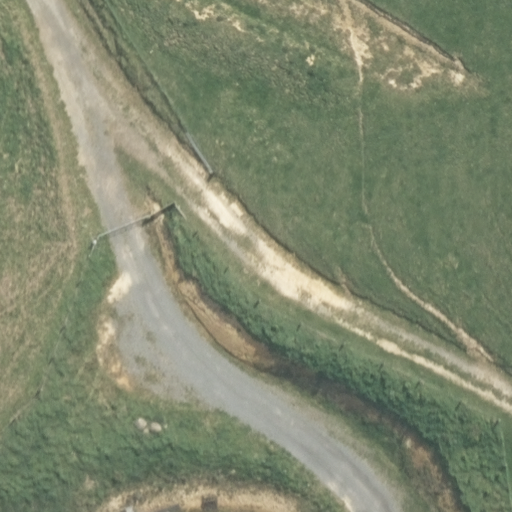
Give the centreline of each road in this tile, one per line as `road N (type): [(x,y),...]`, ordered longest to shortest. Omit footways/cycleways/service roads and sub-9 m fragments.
road 1 (track): [(511,409),(332,305),(90,61),(47,0)]
road 2 (track): [(90,61),(134,333),(355,483),(366,511)]
